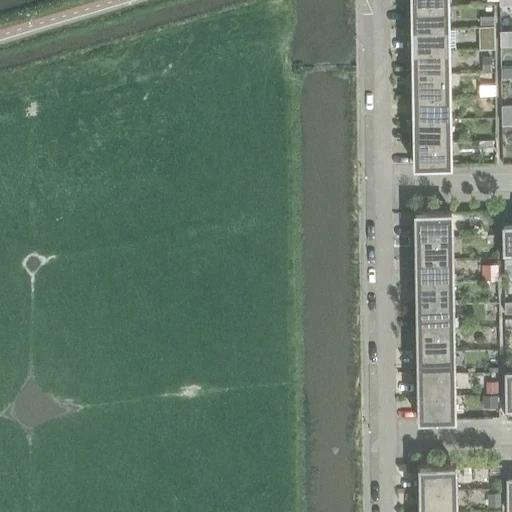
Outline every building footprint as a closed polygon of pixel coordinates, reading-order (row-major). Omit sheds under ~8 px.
[(411,5),(411,28),(447,27),(447,5),(411,5)] [(493,24),(493,14),(480,14),(480,24),(493,24)] [(494,39),(494,26),(485,26),(485,39),(494,39)] [(447,50),(447,27),(411,28),(411,51),(447,50)] [(411,51),(412,74),(448,73),(447,50),(411,51)] [(483,57),(483,70),(491,70),(491,57),(483,57)] [(448,96),(448,73),(412,74),(412,97),(448,96)] [(481,82),(481,93),(494,93),(494,82),(481,82)] [(412,97),(412,119),(448,119),(448,96),(412,97)] [(412,119),(413,142),(449,142),(448,119),(412,119)] [(479,141),(479,151),(492,151),(492,141),(479,141)] [(449,165),(449,142),(413,142),(413,166),(449,165)] [(450,212),(414,212),(414,236),(450,235),(450,212)] [(503,260),(511,260),(511,224),(502,224),(503,260)] [(451,258),(450,235),(414,236),(415,259),(451,258)] [(415,259),(415,282),(451,281),(451,258),(415,259)] [(496,265),(481,266),(482,280),(497,280),(496,265)] [(451,304),(451,281),(415,282),(415,305),(451,304)] [(416,327),(452,327),(451,304),(415,305),(416,327)] [(416,327),(416,350),(452,350),(452,327),(416,327)] [(416,350),(417,373),(453,373),(452,350),(416,350)] [(453,395),(453,373),(417,373),(417,396),(453,395)] [(487,381),(487,392),(496,392),(496,381),(487,381)] [(453,419),(453,395),(417,396),(417,420),(453,419)] [(496,395),(485,395),(485,406),(496,406),(496,395)] [(454,466),(418,466),(418,490),(454,489),(454,466)] [(418,490),(418,511),(454,511),(454,489),(418,490)] [(490,492),(490,506),(501,506),(501,492),(490,492)]
